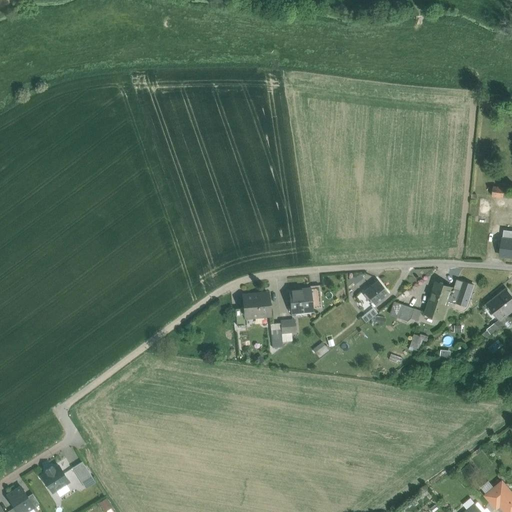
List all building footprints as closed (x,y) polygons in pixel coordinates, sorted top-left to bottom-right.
[(493,196),(504,197),(505,186),(493,186),(493,196)] [(511,231),(504,230),(501,256),(511,257),(511,231)] [(379,281),(365,293),(374,305),(389,294),(379,281)] [(452,288),(436,283),(429,304),(445,309),(452,288)] [(320,286),(310,287),(310,289),(311,289),(313,309),(322,308),(320,286)] [(310,289),(289,291),(291,313),(313,311),(313,309),(311,289),(310,289)] [(511,296),(507,290),(488,305),(495,314),(496,313),(500,318),(499,319),(499,320),(500,320),(507,315),(511,310),(511,296)] [(268,294),(243,296),(244,308),(245,318),(246,318),(270,316),(268,294)] [(445,309),(429,304),(425,314),(442,320),(445,309)] [(402,305),(398,316),(404,318),(405,317),(408,307),(402,305)] [(415,309),(408,307),(405,317),(411,319),(415,309)] [(244,308),(235,309),(236,326),(247,325),(246,318),(245,318),(244,308)] [(373,308),(361,318),(366,323),(377,314),(373,308)] [(507,315),(500,320),(499,320),(494,323),(498,328),(510,319),(507,315)] [(281,323),(270,325),(272,348),(283,347),(281,323)] [(410,347),(420,350),(423,340),(427,341),(429,336),(414,332),(410,347)] [(323,343),(313,350),(319,358),(329,350),(323,343)] [(391,354),(390,359),(400,363),(402,358),(391,354)] [(82,462),(72,468),(82,483),(92,477),(82,462)] [(47,473),(42,477),(52,492),(69,482),(59,466),(53,469),(52,467),(45,471),(47,473)] [(490,480),(481,486),(486,492),(494,486),(490,480)] [(511,511),(511,493),(502,482),(485,496),(490,502),(496,509),(497,509),(500,506),(505,511),(511,511)] [(21,487),(7,496),(17,511),(26,511),(32,508),(34,507),(27,497),(21,487)] [(32,494),(27,497),(34,507),(39,504),(32,494)] [(99,502),(105,511),(113,506),(107,497),(99,502)] [(468,509),(475,502),(471,497),(463,504),(468,509)] [(496,509),(490,502),(486,506),(491,511),(495,511),(498,510),(497,509),(496,509)]
